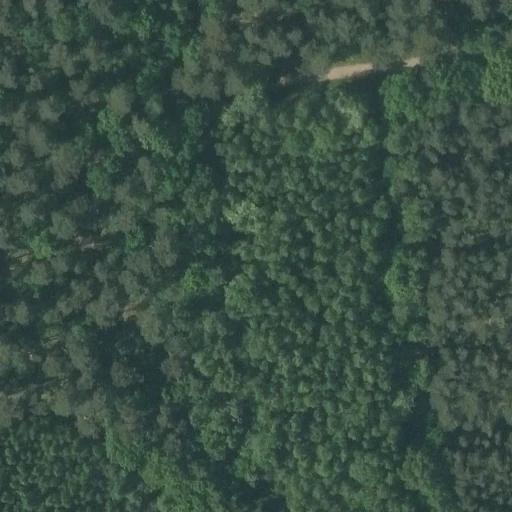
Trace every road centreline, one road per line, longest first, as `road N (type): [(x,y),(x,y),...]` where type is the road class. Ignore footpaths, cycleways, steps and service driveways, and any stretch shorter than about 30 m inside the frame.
road 1 (track): [(0,114),(511,51)]
road 2 (track): [(0,405),(55,411),(187,511)]
